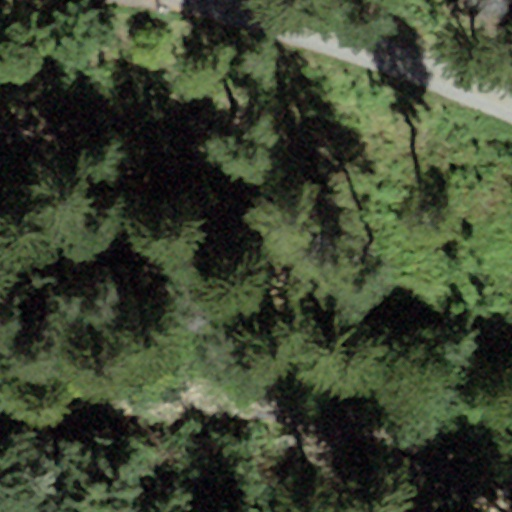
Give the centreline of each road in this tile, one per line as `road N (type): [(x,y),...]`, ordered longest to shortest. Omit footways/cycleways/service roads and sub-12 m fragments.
road 1 (track): [(0,387),(165,387),(296,404),(511,497)]
road 2 (unclassified): [(511,109),(204,0)]
